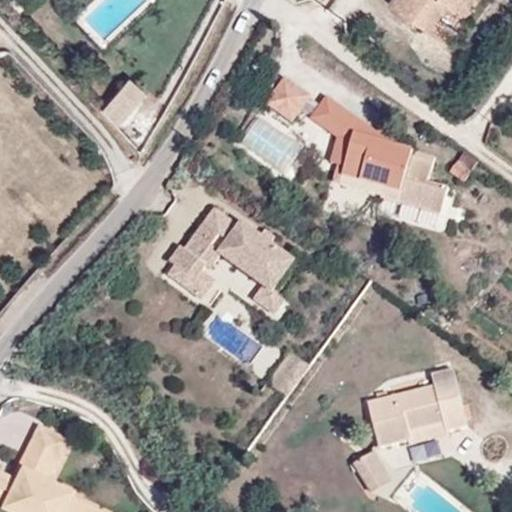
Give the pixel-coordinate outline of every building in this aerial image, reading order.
[(455,12),(462,0),(392,0),(389,5),(429,31),(446,5),(455,12)] [(473,0),(462,0),(455,12),(462,16),(473,0)] [(292,123),(310,98),(285,80),(267,104),(292,123)] [(360,120),(328,98),(314,120),(339,137),(354,142),(342,180),(384,191),(382,196),(381,199),(423,211),(438,159),(396,147),(355,135),(360,120)] [(396,147),(398,137),(380,132),(380,134),(360,120),(355,135),(396,147)] [(384,191),(342,180),(354,142),(339,137),(332,164),(339,167),(334,183),(382,196),(384,191)] [(480,164),(466,154),(459,164),(472,173),(480,164)] [(466,183),(472,173),(459,164),(457,164),(451,172),(466,183)] [(216,212),(207,225),(232,243),(241,230),(216,212)] [(232,243),(207,225),(186,253),(182,249),(170,265),(176,270),(170,279),(203,303),(217,283),(207,276),(219,258),(264,290),(255,303),(279,321),(289,306),(277,297),(300,267),(244,226),(241,230),(232,243)] [(249,361),(261,344),(220,315),(208,332),(249,361)] [(289,352),(273,374),(294,390),(310,368),(289,352)] [(445,424),(448,433),(469,427),(454,371),(433,376),(435,387),(369,404),(380,449),(411,442),(412,441),(410,432),(445,424)] [(273,374),(267,382),(288,398),(294,390),(273,374)] [(449,436),(448,433),(445,424),(410,432),(412,441),(411,442),(412,445),(449,436)] [(0,473),(0,508),(8,511),(96,511),(75,500),(77,497),(48,483),(68,442),(41,429),(21,469),(27,473),(21,484),(15,481),(0,473)] [(372,494),(391,481),(375,454),(354,466),(372,494)] [(21,469),(15,481),(21,484),(27,473),(21,469)]
